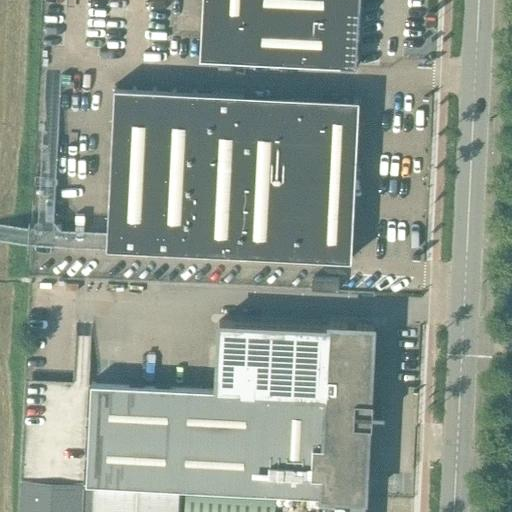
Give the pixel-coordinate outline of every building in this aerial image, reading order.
[(202,0),(200,59),(255,61),(356,66),(359,0),(202,0)] [(115,86),(107,246),(351,258),(351,254),(347,254),(352,156),(356,156),(357,140),(353,140),(353,138),(352,128),(348,119),(342,111),(334,105),(324,101),(314,100),(245,102),(244,92),(115,86)] [(310,290),(311,290),(338,291),(338,278),(311,277),(310,290)] [(86,483),(255,491),(365,497),(369,423),(372,423),(373,398),(370,398),(374,324),(329,322),(329,326),(219,320),(216,388),(91,382),(86,483)] [(20,479),(84,482),(92,324),(76,323),(73,381),(25,379),(20,479)] [(93,343),(92,369),(99,369),(100,343),(93,343)] [(21,482),(19,511),(81,511),(83,485),(21,482)] [(180,511),(182,491),(83,485),(81,511),(180,511)] [(274,511),(275,496),(186,491),(185,511),(274,511)] [(364,511),(365,497),(325,495),(324,511),(364,511)]
